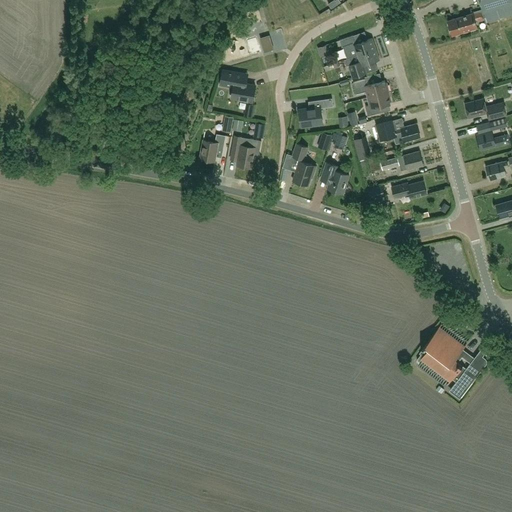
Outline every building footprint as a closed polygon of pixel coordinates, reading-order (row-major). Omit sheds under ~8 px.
[(338,0),(337,0),(332,3),(338,17),(345,14),(338,0)] [(459,34),(460,32),(477,27),(476,21),(483,19),(483,18),(485,17),(486,22),(511,14),(511,0),(479,0),(483,10),(448,20),(452,35),(455,34),(456,35),(459,34)] [(500,39),(508,36),(506,30),(498,33),(500,39)] [(353,35),(340,39),(342,46),(343,45),(348,58),(350,57),(352,56),(357,55),(376,48),(372,38),(368,39),(356,43),(353,35)] [(249,40),(253,55),(265,52),(261,37),(249,40)] [(352,63),(349,65),(351,71),(353,77),(366,73),(363,64),(380,59),(376,48),(357,55),(352,56),(350,57),(352,63)] [(223,70),(220,84),(234,87),(232,97),(253,101),(256,85),(246,84),(248,74),(237,72),(223,70)] [(367,97),(389,91),(387,82),(385,82),(385,80),(367,85),(366,79),(353,82),(356,94),(366,91),(367,97)] [(391,101),(389,91),(367,97),(369,105),(365,106),(368,115),(380,112),(379,106),(391,103),(390,101),(391,101)] [(323,123),(320,108),(333,106),(332,98),(308,101),(309,109),(300,110),(302,126),(323,123)] [(468,117),(487,112),(488,119),(507,114),(504,102),(486,106),(484,98),(465,103),(468,117)] [(224,118),(222,131),(231,133),(233,120),(224,118)] [(506,118),(494,121),(489,122),(491,130),(508,125),(506,118)] [(417,123),(401,127),(401,128),(395,130),(393,120),(376,125),(381,140),(397,135),(403,133),(405,141),(420,137),(417,123)] [(252,132),(253,123),(241,121),(240,130),(245,131),(246,126),(247,126),(247,131),(252,132)] [(508,135),(494,139),(491,131),(477,135),(482,149),(496,145),(496,146),(510,142),(508,135)] [(223,148),(225,135),(216,134),(214,142),(203,139),(199,158),(214,161),(217,147),(223,148)] [(347,137),(338,134),(334,147),(343,150),(347,137)] [(252,168),(254,156),(258,156),(261,140),(241,137),(241,136),(234,135),(232,148),(239,149),(236,165),(252,168)] [(359,159),(370,156),(365,136),(354,139),(359,159)] [(316,166),(303,162),(308,147),(297,143),(292,156),(300,158),(293,180),(308,185),(312,174),(313,175),(316,166)] [(408,169),(423,165),(420,151),(387,160),(386,156),(380,158),(383,169),(400,165),(401,170),(408,168),(408,169)] [(490,179),(507,175),(505,167),(509,166),(511,165),(511,166),(511,156),(510,157),(510,160),(507,161),(504,162),(503,161),(487,166),(490,179)] [(343,193),(349,174),(337,170),(338,166),(327,162),(322,176),(329,178),(330,181),(328,188),(343,193)] [(426,193),(423,181),(407,185),(407,183),(392,187),(394,197),(409,193),(410,197),(426,193)] [(384,195),(382,186),(368,189),(371,199),(384,195)] [(511,199),(497,205),(500,217),(510,214),(510,216),(511,215),(511,199)] [(373,212),(374,206),(365,203),(363,209),(373,212)] [(441,324),(420,351),(421,352),(422,350),(425,352),(418,361),(421,359),(449,380),(447,383),(448,383),(451,379),(455,382),(453,384),(449,388),(460,397),(464,392),(485,365),(486,362),(486,360),(485,358),(482,357),(481,356),(478,361),(474,358),(462,349),(466,344),(466,343),(463,346),(439,327),(441,324)]
